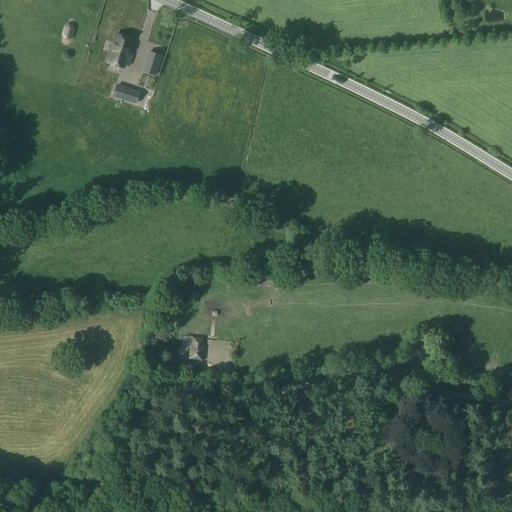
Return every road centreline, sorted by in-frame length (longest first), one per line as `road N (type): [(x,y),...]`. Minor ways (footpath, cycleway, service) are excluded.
road 1 (track): [(301,482),(106,457),(139,394),(176,362),(260,390),(310,385),(375,360),(452,366),(488,395),(511,398)]
road 2 (unclassified): [(511,181),(365,98),(160,0)]
road 3 (track): [(301,482),(511,490)]
